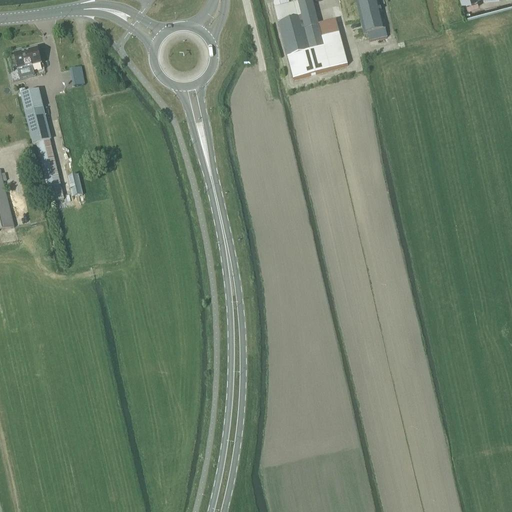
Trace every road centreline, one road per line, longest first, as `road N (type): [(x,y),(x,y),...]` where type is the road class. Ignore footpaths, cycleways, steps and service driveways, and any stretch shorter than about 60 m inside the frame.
road 1 (tertiary): [(224,511),(243,381),(238,290),(228,258)]
road 2 (tertiary): [(228,258),(229,386),(210,511)]
